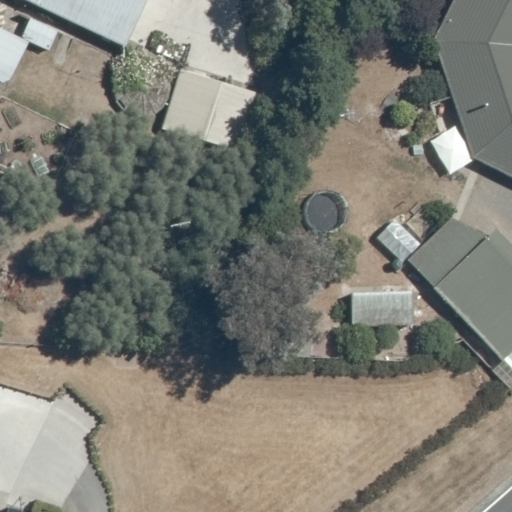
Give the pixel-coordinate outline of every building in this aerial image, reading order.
[(26,41),(49,51),(63,18),(125,45),(144,0),(20,0),(33,5),(19,39),(0,30),(0,79),(9,83),(26,41)] [(511,0),(454,0),(436,49),(469,155),(511,177),(511,0)] [(249,89),(180,68),(162,128),(232,149),(249,89)] [(477,245),(451,216),(441,226),(421,204),(386,235),(511,372),(511,248),(495,230),(477,245)] [(411,290),(352,289),(351,324),(411,325),(411,290)]
